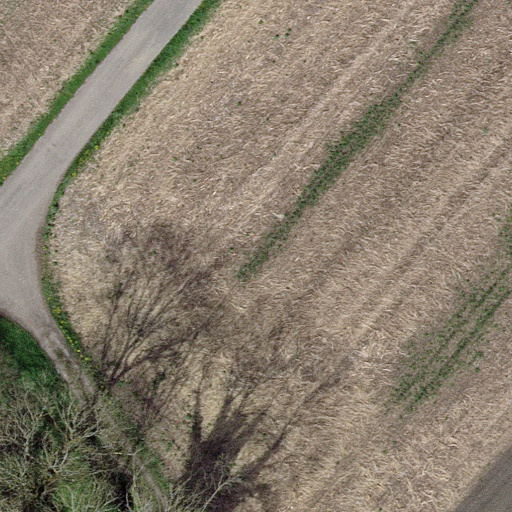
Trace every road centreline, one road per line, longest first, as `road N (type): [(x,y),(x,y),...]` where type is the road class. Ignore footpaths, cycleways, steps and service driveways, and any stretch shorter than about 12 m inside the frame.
road 1 (track): [(0,200),(196,511)]
road 2 (track): [(0,236),(174,0)]
